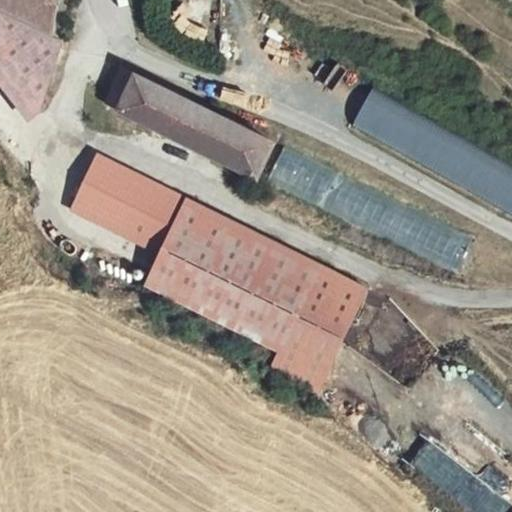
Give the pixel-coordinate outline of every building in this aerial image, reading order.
[(0,0),(0,115),(5,122),(5,121),(6,121),(7,121),(8,122),(9,122),(10,122),(11,123),(12,124),(13,125),(13,126),(13,127),(13,128),(13,129),(13,130),(13,131),(12,132),(22,120),(39,29),(43,0),(0,0)] [(274,143),(124,70),(108,103),(258,176),(274,143)] [(353,131),(511,202),(511,154),(371,92),(353,131)] [(266,190),(462,263),(475,227),(280,153),(266,190)] [(368,289),(100,155),(72,210),(161,254),(146,284),(282,352),(272,372),(315,394),(368,289)]
